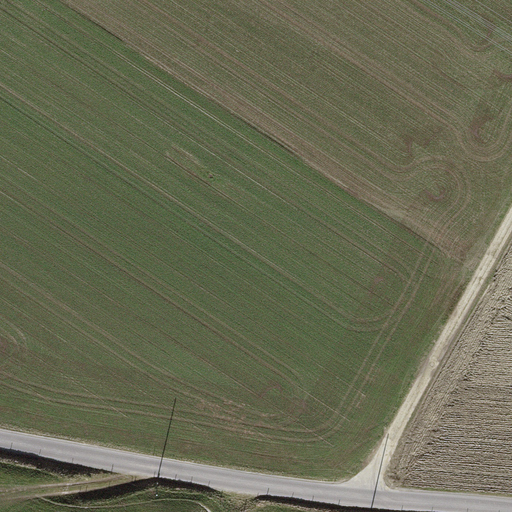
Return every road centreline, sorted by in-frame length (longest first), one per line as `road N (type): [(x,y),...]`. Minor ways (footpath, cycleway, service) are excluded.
road 1 (unclassified): [(511,510),(266,487),(0,441)]
road 2 (track): [(375,498),(385,449),(511,222)]
